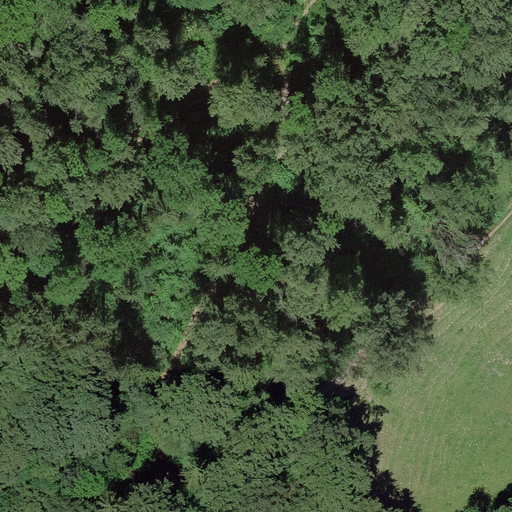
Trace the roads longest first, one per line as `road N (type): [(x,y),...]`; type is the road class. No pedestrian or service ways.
road 1 (track): [(288,436),(220,462),(189,459),(171,448),(161,418),(170,372),(282,190),(294,144),(288,106),(259,83),(231,82),(178,99),(0,241)]
road 2 (track): [(288,436),(511,207)]
